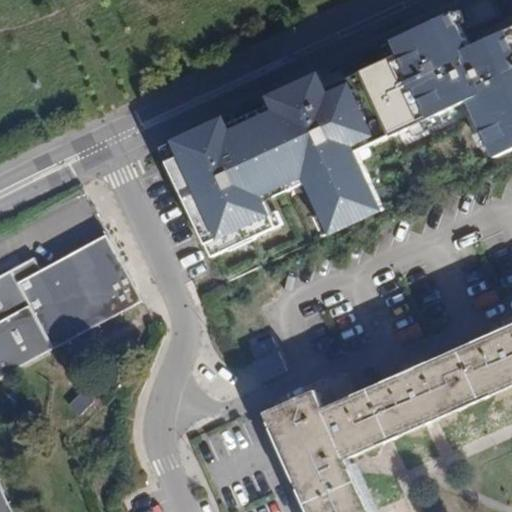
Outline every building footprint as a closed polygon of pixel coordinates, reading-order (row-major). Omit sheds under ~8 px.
[(248,21),(262,16),(258,7),(245,13),(248,21)] [(511,64),(511,17),(484,31),(502,69),(511,64)] [(201,39),(214,34),(209,22),(196,28),(201,39)] [(480,112),(457,61),(444,67),(447,76),(418,89),(438,132),(480,112)] [(414,81),(418,89),(447,76),(444,67),(414,81)] [(380,145),(362,107),(326,124),(344,162),(380,145)] [(293,192),(275,153),(263,158),(266,166),(228,182),(243,215),(293,192)] [(228,182),(266,166),(263,158),(225,175),(228,182)] [(33,305),(56,348),(144,300),(109,235),(20,283),(33,305)] [(0,511),(13,511),(0,480),(0,323),(33,305),(20,283),(13,270),(0,276),(0,300),(3,305),(0,306),(0,511)] [(500,300),(495,290),(473,299),(478,309),(500,300)] [(0,378),(56,348),(33,305),(0,323),(0,378)] [(422,334),(418,324),(397,333),(401,343),(422,334)] [(511,387),(511,326),(326,409),(318,390),(267,412),(311,511),(372,511),(349,459),(511,387)] [(254,363),(263,382),(288,371),(273,337),(251,347),(257,362),(254,363)]
